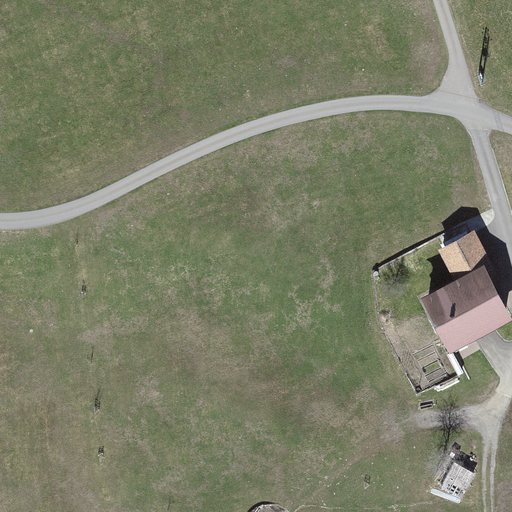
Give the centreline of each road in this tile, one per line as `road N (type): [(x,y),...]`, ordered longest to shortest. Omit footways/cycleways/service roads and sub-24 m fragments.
road 1 (unclassified): [(0,226),(48,223),(208,149),(373,106),(464,110),(511,128)]
road 2 (track): [(63,217),(68,422),(84,511)]
